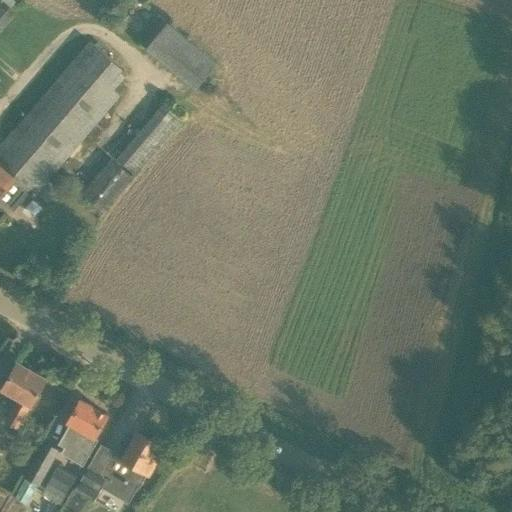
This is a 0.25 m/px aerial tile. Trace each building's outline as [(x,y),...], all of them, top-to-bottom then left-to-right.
[(0,0),(0,31),(16,13),(0,0)] [(196,87),(216,62),(167,21),(146,46),(196,87)] [(34,195),(120,93),(113,86),(126,71),(90,40),(0,147),(0,199),(14,211),(30,192),(34,195)] [(135,174),(182,119),(163,103),(117,159),(135,174)] [(104,211),(133,177),(111,159),(83,193),(104,211)] [(18,427),(45,379),(17,363),(2,389),(20,399),(7,422),(18,427)] [(98,439),(95,437),(108,414),(80,399),(67,422),(69,424),(58,444),(64,447),(61,453),(83,466),(98,439)] [(157,460),(152,457),(159,444),(138,432),(122,458),(114,453),(114,452),(100,444),(75,489),(93,500),(102,485),(129,501),(138,486),(139,487),(147,474),(149,475),(157,460)] [(38,486),(59,450),(45,442),(24,477),(25,478),(36,485),(38,486)] [(63,498),(70,486),(52,476),(45,488),(63,498)]
